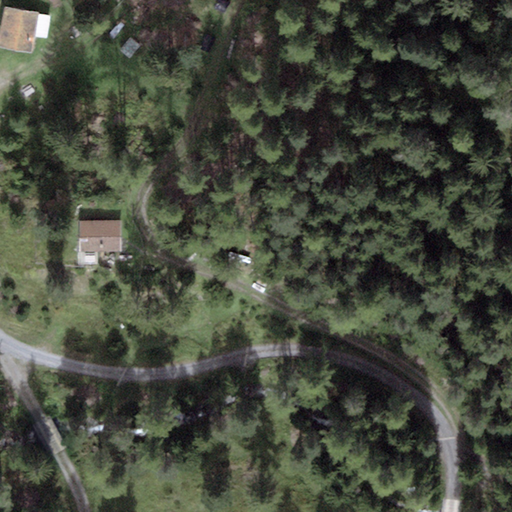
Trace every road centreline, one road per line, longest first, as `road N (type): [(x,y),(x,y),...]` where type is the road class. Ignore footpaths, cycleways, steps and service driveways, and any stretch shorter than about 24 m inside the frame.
road 1 (track): [(242,0),(230,13),(191,128),(149,177),(141,213),(148,238),(170,257),(373,348),(437,392),(457,428),(456,455),(511,484)]
road 2 (track): [(0,345),(75,370),(154,376),(251,351),(347,361),(435,417),(456,455),(452,511)]
road 3 (track): [(85,511),(68,465),(0,346)]
road 4 (track): [(0,87),(81,47),(136,0)]
road 5 (track): [(191,128),(165,93),(81,47)]
